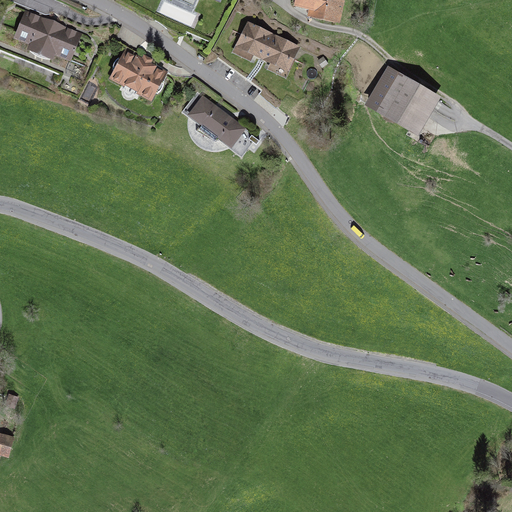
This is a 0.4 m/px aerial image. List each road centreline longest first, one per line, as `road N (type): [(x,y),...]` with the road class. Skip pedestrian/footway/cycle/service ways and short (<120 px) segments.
road 1 (residential): [(0,206),(153,265),(301,347),(443,378),(511,403)]
road 2 (residential): [(511,349),(379,256),(261,115),(91,0)]
road 3 (track): [(511,150),(360,35)]
